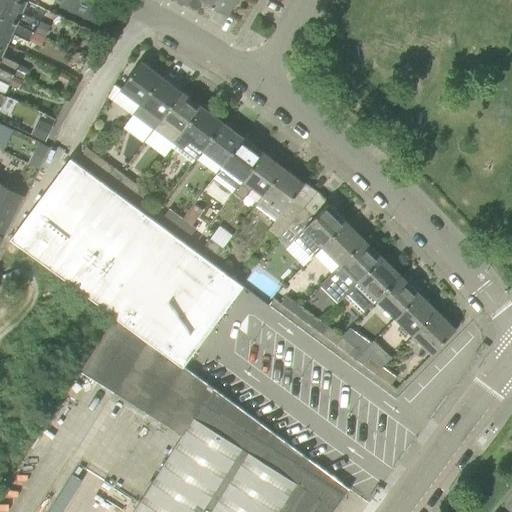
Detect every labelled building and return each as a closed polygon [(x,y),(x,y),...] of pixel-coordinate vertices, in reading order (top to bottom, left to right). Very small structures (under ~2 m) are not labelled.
[(0,0),(0,15),(33,31),(38,21),(21,13),(26,1),(24,0),(0,0)] [(176,0),(188,6),(191,0),(201,0),(228,15),(236,0),(176,0)] [(29,40),(33,31),(0,15),(0,40),(6,43),(11,33),(29,41),(29,40)] [(33,31),(46,37),(51,27),(38,21),(33,31)] [(29,40),(41,46),(46,37),(33,31),(29,40)] [(28,69),(18,64),(0,55),(6,43),(0,40),(0,67),(24,79),(28,69)] [(120,89),(142,105),(162,77),(141,61),(120,89)] [(0,80),(9,84),(19,89),(24,79),(0,67),(0,80)] [(182,92),(162,77),(142,105),(134,115),(154,129),(182,92)] [(0,94),(3,96),(9,84),(0,80),(0,94)] [(202,107),(182,92),(154,129),(174,144),(175,144),(202,107)] [(203,150),(223,122),(202,107),(175,144),(174,144),(172,148),(192,162),(202,150),(203,150)] [(44,121),(36,137),(46,141),(53,126),(44,121)] [(244,138),(223,122),(203,150),(223,166),(244,138)] [(235,193),(264,153),(244,138),(223,166),(215,177),(235,193)] [(38,143),(29,163),(40,169),(50,148),(38,143)] [(88,148),(82,156),(95,166),(101,158),(88,148)] [(284,168),(264,153),(235,193),(243,199),(252,187),(263,195),(264,196),(284,168)] [(122,173),(114,168),(101,158),(95,166),(116,181),(122,173)] [(229,277),(230,276),(71,159),(11,239),(116,316),(115,317),(170,356),(217,293),(221,296),(233,280),(229,277)] [(293,199),(305,184),(284,168),(264,196),(263,195),(256,205),(277,220),(269,229),(281,237),(305,208),(293,199)] [(142,188),(129,178),(122,173),(116,181),(136,196),(142,188)] [(0,233),(3,236),(4,236),(6,232),(23,196),(0,182),(0,233)] [(142,188),(136,196),(149,206),(155,198),(142,188)] [(347,222),(328,204),(315,218),(305,208),(281,237),(290,244),(294,239),(312,256),(314,254),(322,246),(323,247),(347,222)] [(178,227),(184,219),(170,209),(164,217),(178,227)] [(184,219),(178,227),(190,237),(196,229),(184,219)] [(365,240),(347,222),(323,247),(322,246),(314,254),(332,272),(340,263),(341,265),(367,238),(365,240)] [(372,237),(370,235),(367,238),(341,265),(340,263),(332,272),(320,285),(339,302),(348,293),(382,257),(373,248),(377,244),(371,238),(372,237)] [(210,239),(204,247),(218,257),(224,249),(210,239)] [(366,311),(377,300),(401,276),(382,257),(348,293),(366,311)] [(396,319),(420,294),(401,276),(377,300),(396,319)] [(414,336),(437,311),(420,294),(396,319),(414,336)] [(295,314),(301,306),(287,296),(281,304),(295,314)] [(301,306),(295,314),(315,329),(322,322),(301,306)] [(414,336),(432,354),(456,330),(437,311),(414,336)] [(333,511),(350,490),(200,379),(115,316),(81,370),(183,436),(134,511),(333,511)] [(336,345),(342,337),(322,322),(315,329),(336,345)] [(349,329),(343,337),(342,337),(336,345),(349,354),(355,346),(350,343),(357,335),(349,329)] [(378,376),(383,367),(370,357),(364,365),(378,376)] [(383,367),(378,376),(390,385),(396,377),(383,367)]
